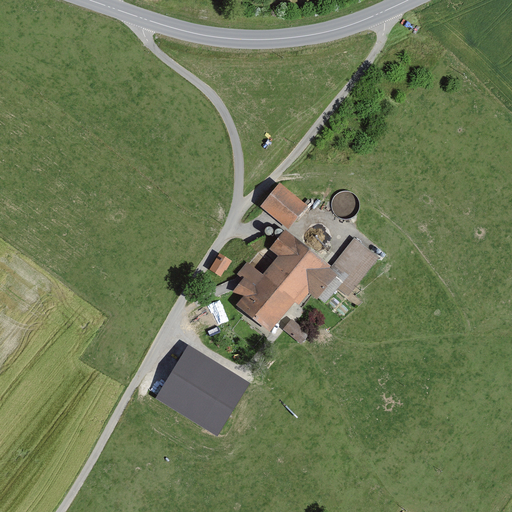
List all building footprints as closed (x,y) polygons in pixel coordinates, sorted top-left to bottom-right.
[(281,185),(263,207),(293,230),(311,208),(281,185)] [(265,274),(298,303),(302,306),(312,295),(319,301),(336,282),(350,295),(382,259),(358,239),(332,268),(290,230),(273,249),(281,256),(265,274)] [(213,271),(223,277),(233,262),(223,255),(213,271)] [(298,303),(265,274),(250,261),(237,275),(244,281),(236,291),(244,298),(240,303),(272,332),(298,303)] [(207,305),(215,326),(229,320),(220,299),(207,305)] [(294,321),(285,331),(303,346),(311,336),(294,321)] [(188,355),(174,378),(219,404),(233,381),(188,355)]
